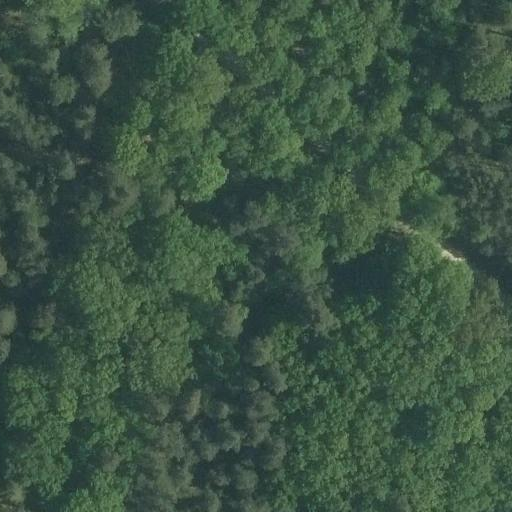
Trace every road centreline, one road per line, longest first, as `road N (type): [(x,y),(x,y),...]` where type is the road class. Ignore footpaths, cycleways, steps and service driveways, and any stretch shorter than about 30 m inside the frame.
road 1 (track): [(511,315),(154,0)]
road 2 (track): [(511,67),(388,202)]
